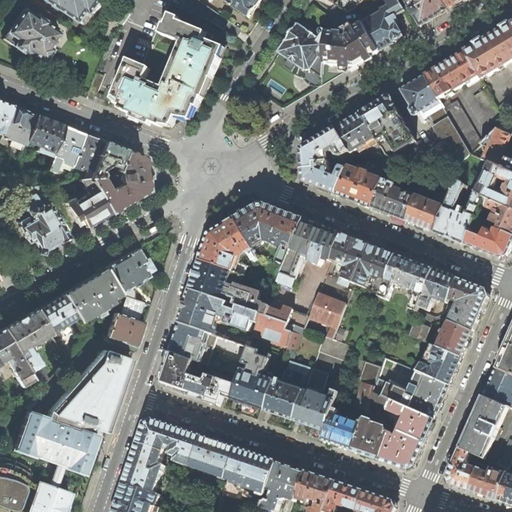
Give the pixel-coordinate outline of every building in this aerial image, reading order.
[(47,0),(84,25),(85,24),(90,27),(97,17),(95,16),(106,0),(105,0),(47,0)] [(123,0),(120,4),(132,12),(140,0),(123,0)] [(223,0),(249,18),(257,6),(261,0),(223,0)] [(396,17),(406,11),(398,0),(391,0),(387,3),(389,7),(382,11),(382,12),(381,13),(382,14),(373,19),(371,15),(362,20),(363,23),(380,52),(394,43),(404,37),(395,21),(398,20),(396,17)] [(434,19),(449,10),(442,0),(405,0),(411,9),(411,10),(415,16),(421,26),(422,25),(422,26),(434,19)] [(466,1),(466,0),(442,0),(449,10),(466,1)] [(119,4),(110,16),(124,25),(132,12),(120,4),(119,4)] [(334,5),(331,10),(342,17),(346,13),(334,5)] [(306,18),(319,27),(328,15),(315,6),(306,18)] [(45,61),(48,63),(54,54),(51,52),(53,50),(50,48),(60,34),(46,24),(47,23),(36,15),(35,16),(23,8),(14,22),(7,32),(7,33),(3,39),(14,46),(13,46),(26,55),(28,52),(44,63),(45,61)] [(229,22),(217,13),(211,21),(224,30),(229,22)] [(131,61),(115,97),(124,101),(120,111),(144,120),(162,128),(165,122),(173,126),(174,126),(179,113),(189,117),(194,106),(199,109),(198,109),(199,109),(203,98),(201,97),(205,88),(209,78),(213,80),(222,59),(218,58),(220,53),(222,47),(208,41),(210,37),(193,30),(194,28),(180,22),(181,19),(171,15),(167,26),(165,25),(161,35),(183,44),(170,75),(175,77),(169,91),(146,81),(151,69),(131,61)] [(355,66),(380,52),(363,23),(349,32),(348,35),(326,33),(323,64),(346,65),(355,66)] [(320,81),(322,81),(323,64),(326,33),(326,32),(322,30),(321,30),(320,31),(320,32),(320,33),(321,35),(319,38),(314,35),(317,31),(311,28),(309,32),(299,25),(290,38),(280,53),(290,60),(285,67),(292,72),(297,65),(307,71),(307,73),(309,75),(310,77),(313,79),(316,80),(320,81)] [(511,25),(496,35),(466,53),(482,80),(511,62),(511,25)] [(446,65),(426,77),(440,101),(447,97),(448,98),(455,94),(453,92),(467,83),(470,88),(482,80),(466,53),(446,65)] [(105,77),(97,74),(88,97),(96,100),(105,77)] [(421,112),(440,101),(426,77),(414,83),(402,91),(412,108),(411,108),(411,110),(414,115),(416,116),(421,112)] [(110,102),(114,91),(108,89),(104,100),(110,102)] [(487,89),(474,97),(496,132),(498,130),(506,123),(507,122),(499,108),(487,89)] [(511,95),(499,108),(507,122),(511,116),(511,95)] [(387,140),(396,154),(407,148),(417,142),(403,120),(404,120),(399,112),(393,102),(386,100),(377,106),(362,114),(379,143),(380,144),(387,140)] [(0,131),(10,106),(0,101),(0,131)] [(435,113),(444,107),(440,101),(421,112),(422,115),(433,109),(435,113)] [(457,101),(445,109),(451,118),(472,154),(475,152),(483,145),(483,144),(457,101)] [(22,111),(10,106),(0,131),(0,134),(4,136),(4,138),(23,145),(25,141),(35,115),(22,111)] [(444,107),(435,113),(431,115),(437,126),(451,118),(445,109),(444,107)] [(273,119),(275,123),(284,117),(282,113),(275,118),(273,119)] [(351,121),(337,129),(351,153),(352,154),(359,150),(362,153),(379,143),(362,114),(351,121)] [(48,121),(35,115),(25,141),(43,148),(42,149),(52,153),(63,126),(48,121)] [(472,154),(451,118),(437,126),(434,128),(443,142),(446,141),(451,150),(453,152),(440,164),(452,174),(472,155),(472,154)] [(511,135),(511,129),(511,126),(506,123),(498,130),(511,135)] [(73,130),(63,126),(52,153),(46,170),(53,173),(57,162),(70,167),(70,165),(83,134),(73,130)] [(302,150),(304,171),(316,170),(316,164),(329,163),(329,154),(334,151),(338,157),(342,157),(351,153),(337,129),(320,140),(302,150)] [(511,160),(503,156),(511,136),(511,135),(498,130),(496,132),(483,144),(483,145),(489,147),(485,157),(475,152),(472,154),(472,155),(491,164),(511,173),(511,160)] [(93,138),(83,134),(70,165),(79,168),(79,167),(82,166),(86,167),(82,179),(88,178),(103,142),(93,138)] [(115,147),(103,142),(88,178),(101,178),(100,177),(101,174),(101,171),(100,171),(101,169),(109,165),(118,169),(125,151),(115,147)] [(407,148),(396,154),(392,157),(409,164),(411,159),(409,151),(407,148)] [(144,158),(125,151),(118,169),(117,172),(120,173),(119,175),(120,181),(123,183),(112,190),(111,188),(107,190),(101,178),(88,178),(108,213),(129,201),(147,190),(145,176),(144,158)] [(304,171),(305,183),(322,189),(338,195),(348,170),(342,168),(340,168),(338,176),(330,173),(330,163),(329,163),(316,164),(316,170),(304,171)] [(478,193),(485,198),(490,200),(511,209),(511,173),(491,164),(478,193)] [(355,202),(373,209),(384,182),(369,176),(369,175),(363,172),(363,173),(349,167),(348,170),(338,195),(355,202)] [(96,221),(108,213),(88,178),(82,179),(79,180),(84,190),(72,197),(75,201),(73,202),(71,199),(64,203),(66,207),(74,221),(79,218),(85,227),(96,221)] [(452,240),(466,245),(471,234),(485,198),(478,193),(476,192),(471,206),(466,204),(464,209),(457,207),(466,185),(457,179),(446,208),(436,233),(452,240)] [(392,216),(408,223),(418,197),(421,188),(413,185),(409,194),(396,190),(397,186),(384,181),(384,182),(373,209),(392,216)] [(53,246),(69,237),(48,202),(41,205),(40,203),(39,203),(34,195),(41,191),(39,186),(7,190),(16,206),(21,204),(25,211),(27,211),(29,216),(31,216),(32,219),(30,221),(27,217),(26,216),(17,221),(17,223),(28,243),(32,241),(40,254),(53,246)] [(422,228),(436,233),(446,208),(418,197),(408,223),(422,228)] [(511,209),(490,200),(487,207),(497,212),(493,222),(502,226),(500,231),(511,235),(511,209)] [(263,204),(237,219),(255,251),(265,245),(266,242),(272,245),(272,246),(281,249),(282,250),(280,255),(282,256),(279,264),(287,267),(305,220),(286,213),(263,204)] [(210,235),(202,261),(234,272),(246,276),(249,267),(240,263),(242,257),(248,253),(249,256),(256,252),(255,251),(237,219),(225,227),(210,235)] [(325,228),(305,220),(287,267),(281,284),(294,289),(297,281),(296,280),(304,259),(308,257),(313,259),(312,261),(312,263),(313,264),(314,264),(316,264),(317,264),(321,265),(324,264),(325,260),(332,262),(333,260),(343,235),(325,228)] [(161,228),(158,224),(149,230),(151,233),(158,229),(161,228)] [(509,256),(511,248),(511,235),(500,231),(498,230),(495,235),(486,232),(483,239),(471,234),(466,245),(487,253),(502,259),(509,256)] [(358,241),(343,235),(333,260),(348,266),(349,269),(348,270),(346,274),(344,273),(339,284),(353,290),(355,284),(370,246),(358,241)] [(384,251),(370,246),(355,284),(367,289),(371,278),(374,276),(388,281),(398,256),(384,251)] [(136,249),(104,268),(118,293),(120,295),(126,297),(133,300),(133,292),(130,286),(131,285),(132,286),(136,284),(139,283),(138,281),(148,276),(146,272),(153,268),(147,258),(143,260),(136,249)] [(417,264),(398,256),(388,281),(381,298),(389,301),(393,291),(398,293),(401,286),(403,287),(410,290),(418,293),(411,310),(412,310),(410,315),(417,318),(421,308),(435,271),(417,264)] [(197,275),(191,291),(222,301),(223,297),(236,301),(234,305),(239,307),(262,315),(268,317),(271,309),(264,306),(264,305),(259,303),(262,295),(237,286),(237,289),(230,286),(230,283),(234,272),(202,261),(197,275)] [(82,281),(61,294),(75,318),(77,322),(93,312),(96,317),(103,313),(100,308),(110,302),(108,299),(118,293),(104,268),(82,281)] [(447,276),(435,271),(421,308),(429,311),(435,298),(449,305),(451,301),(459,280),(447,276)] [(487,291),(459,280),(451,301),(457,303),(458,303),(460,303),(462,306),(461,307),(459,307),(457,309),(451,323),(475,333),(484,313),(490,298),(487,291)] [(184,313),(180,324),(218,337),(219,333),(215,332),(219,320),(223,318),(227,319),(226,322),(228,325),(251,332),(254,323),(259,325),(262,315),(239,307),(238,311),(229,308),(230,304),(222,301),(191,291),(188,302),(187,302),(185,307),(184,313)] [(48,301),(35,309),(50,334),(58,329),(62,335),(68,331),(64,325),(75,318),(61,294),(48,301)] [(333,326),(328,338),(334,340),(347,305),(333,300),(319,295),(311,316),(310,318),(333,326)] [(143,303),(133,300),(126,297),(120,315),(115,313),(107,337),(135,347),(138,339),(144,323),(137,321),(143,303)] [(273,303),(271,309),(268,317),(295,326),(303,329),(306,330),(310,318),(311,316),(273,303)] [(18,319),(3,328),(28,371),(39,365),(32,352),(40,347),(37,341),(50,334),(35,309),(18,319)] [(255,336),(288,348),(293,333),(287,331),(288,328),(294,330),(295,326),(268,317),(262,315),(259,325),(255,336)] [(411,336),(425,342),(430,329),(416,323),(411,336)] [(470,345),(475,333),(451,323),(439,348),(463,359),(470,345)] [(175,338),(170,353),(195,361),(208,365),(218,337),(180,324),(175,338)] [(285,356),(293,359),(303,329),(295,326),(294,330),(293,333),(288,348),(285,356)] [(0,329),(0,361),(9,356),(16,368),(12,371),(21,387),(33,380),(28,371),(3,328),(0,329)] [(511,335),(506,350),(497,369),(511,376),(511,335)] [(320,350),(351,362),(356,348),(334,340),(328,338),(325,337),(320,350)] [(457,373),(463,359),(439,348),(431,345),(430,347),(436,350),(434,354),(436,355),(433,363),(436,365),(434,368),(431,369),(430,367),(422,364),(418,373),(451,386),(457,373)] [(251,367),(249,372),(249,375),(261,379),(261,377),(263,371),(265,372),(267,370),(271,360),(260,356),(262,352),(251,349),(246,364),(245,365),(251,367)] [(225,394),(234,397),(238,386),(208,376),(206,381),(190,376),(195,361),(170,353),(161,380),(164,387),(191,396),(221,407),(225,394)] [(220,369),(241,377),(243,370),(245,365),(246,364),(224,357),(220,369)] [(360,382),(363,383),(376,387),(382,367),(366,362),(360,382)] [(307,387),(313,371),(292,363),(285,385),(277,382),(267,412),(277,415),(277,416),(281,417),(286,419),(286,418),(295,421),(305,392),(307,387)] [(492,382),(485,397),(509,408),(511,409),(511,408),(511,376),(497,369),(492,382)] [(249,375),(249,372),(243,370),(241,377),(238,386),(234,397),(233,400),(245,404),(243,408),(248,410),(253,411),(254,407),(267,412),(277,382),(261,377),(261,379),(249,375)] [(328,376),(313,371),(307,387),(323,392),(328,376)] [(444,404),(451,386),(418,373),(410,392),(405,407),(436,421),(444,404)] [(315,439),(323,441),(333,414),(344,380),(338,378),(333,391),(334,391),(331,398),(327,399),(305,392),(295,421),(308,425),(319,429),(315,439)] [(352,420),(364,424),(365,420),(371,402),(374,393),(376,387),(363,383),(352,420)] [(410,392),(388,383),(382,397),(393,402),(405,407),(410,392)] [(371,402),(390,410),(393,402),(382,397),(374,393),(371,402)] [(479,411),(473,424),(497,435),(509,408),(485,397),(479,411)] [(432,431),(436,421),(405,407),(393,402),(390,410),(402,415),(406,414),(407,418),(401,433),(426,443),(432,431)] [(96,436),(91,434),(46,418),(26,411),(13,450),(32,457),(32,456),(56,464),(48,486),(37,482),(26,511),(63,511),(69,494),(55,489),(62,466),(64,467),(63,468),(83,475),(96,436)] [(364,424),(352,420),(333,414),(323,441),(340,447),(354,452),(364,424)] [(143,432),(139,444),(166,453),(168,446),(173,448),(170,455),(178,458),(176,462),(193,468),(203,438),(187,432),(153,420),(146,424),(143,432)] [(369,457),(381,461),(390,435),(387,434),(388,430),(374,425),(375,424),(365,420),(364,424),(354,452),(369,457)] [(473,424),(462,450),(471,454),(486,460),(497,435),(473,424)] [(409,470),(416,467),(420,456),(426,443),(401,433),(398,441),(396,440),(394,437),(390,435),(381,461),(409,470)] [(226,445),(203,438),(193,468),(227,480),(238,449),(226,445)] [(511,441),(499,466),(509,471),(511,464),(511,441)] [(133,463),(126,484),(157,494),(166,466),(162,465),(166,453),(139,444),(133,463)] [(259,456),(238,449),(227,480),(233,482),(234,484),(267,495),(269,491),(278,463),(259,456)] [(460,488),(471,492),(478,471),(467,466),(471,454),(462,450),(449,478),(452,485),(460,488)] [(294,468),(278,463),(269,491),(273,492),(270,501),(268,500),(265,502),(263,508),(273,511),(275,511),(279,511),(282,500),(287,499),(296,502),(298,499),(306,472),(294,468)] [(484,496),(499,501),(508,475),(499,472),(497,474),(491,472),(490,476),(478,471),(471,492),(484,496)] [(323,478),(306,472),(298,499),(310,503),(311,503),(312,499),(318,501),(319,505),(317,510),(314,509),(312,511),(326,511),(337,483),(323,478)] [(511,505),(511,475),(508,474),(508,475),(499,501),(511,505)] [(0,507),(12,511),(15,511),(17,510),(18,508),(20,506),(24,493),(25,489),(24,486),(22,484),(15,481),(5,478),(0,476),(0,507)] [(352,488),(337,483),(326,511),(337,511),(339,505),(358,511),(364,492),(352,488)] [(118,506),(116,511),(155,511),(161,496),(157,494),(126,484),(118,506)] [(382,498),(364,492),(358,511),(357,511),(395,511),(397,509),(394,502),(382,498)]
